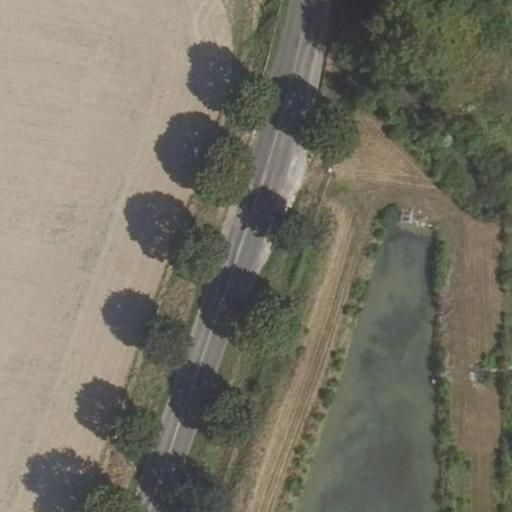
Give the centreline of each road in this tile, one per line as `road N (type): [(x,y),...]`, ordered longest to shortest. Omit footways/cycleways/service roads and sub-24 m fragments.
road 1 (track): [(242,0),(239,42),(83,511)]
road 2 (tertiary): [(308,0),(156,511)]
